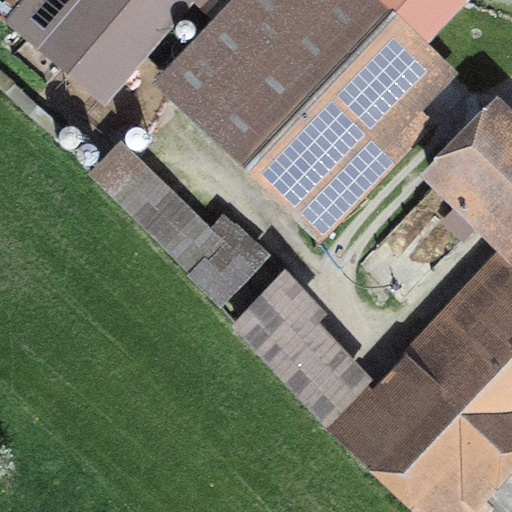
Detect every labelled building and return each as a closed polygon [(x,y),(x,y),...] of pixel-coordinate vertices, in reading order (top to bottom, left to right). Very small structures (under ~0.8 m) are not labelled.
[(184,3),(180,0),(36,0),(18,21),(105,95),(184,3)] [(259,0),(173,90),(254,166),(266,154),(333,218),(428,118),(411,102),(440,71),(417,49),(464,0),(259,0)] [(511,139),(496,124),(435,187),(473,224),(486,212),(511,237),(511,274),(349,445),(418,511),(451,511),(511,449),(511,139)] [(115,154),(92,178),(113,198),(136,174),(115,154)] [(224,247),(195,277),(219,300),(248,270),(224,247)]
